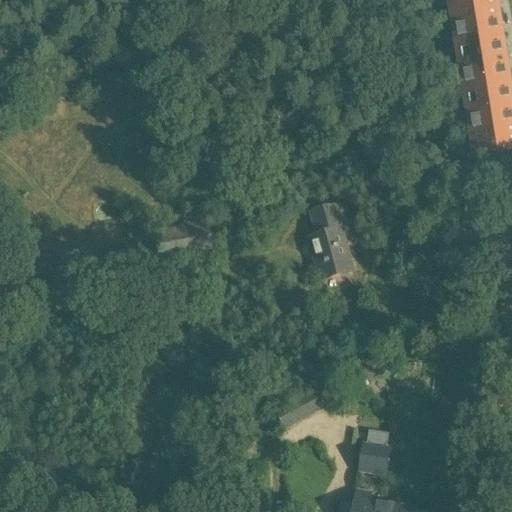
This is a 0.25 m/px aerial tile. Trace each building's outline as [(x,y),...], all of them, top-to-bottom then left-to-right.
[(476,157),(511,151),(511,87),(497,0),(453,8),(476,157)] [(312,214),(318,238),(309,240),(321,280),(353,271),(341,231),(346,230),(340,207),(312,214)] [(158,257),(176,253),(212,246),(207,222),(171,230),(153,233),(158,257)] [(380,356),(357,368),(365,385),(388,373),(380,356)] [(315,392),(274,414),(285,433),(325,412),(315,392)] [(364,441),(359,472),(385,476),(390,444),(364,441)] [(371,494),(356,491),(352,511),(416,511),(417,510),(370,503),(371,494)]
